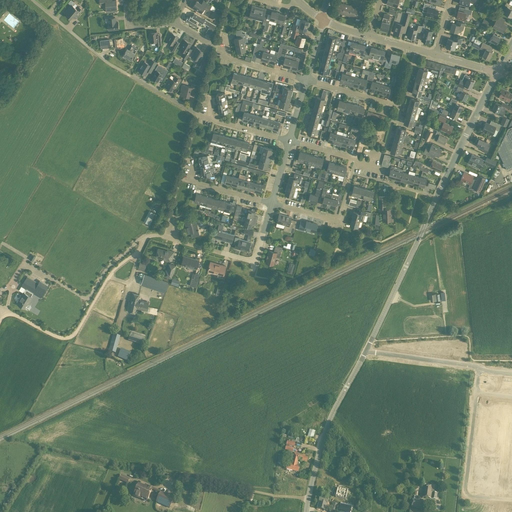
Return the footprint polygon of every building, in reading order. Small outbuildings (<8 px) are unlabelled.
[(99,0),(100,5),(106,4),(106,12),(117,11),(116,0),(114,0),(113,0),(112,0),(99,0)] [(197,1),(192,8),(201,13),(204,15),(207,10),(208,11),(210,9),(214,11),(216,7),(203,0),(201,3),(197,1)] [(338,2),(335,12),(342,14),(345,4),(338,2)] [(424,3),(423,8),(427,9),(426,12),(425,15),(436,17),(438,10),(434,9),(430,8),(431,5),(424,3)] [(64,13),(71,19),(73,16),(75,19),(83,10),(79,6),(76,9),(72,4),(64,13)] [(349,16),(351,5),(345,4),(342,14),(349,16)] [(355,18),(358,7),(351,5),(349,16),(355,18)] [(248,17),(256,19),(256,18),(259,8),(252,6),(251,9),(247,8),(245,16),(248,17)] [(456,17),(464,19),(465,16),(468,17),(469,14),(470,15),(472,10),(468,9),(465,8),(459,6),(458,10),(456,17)] [(366,9),(358,7),(355,18),(363,20),(366,9)] [(266,10),(259,8),(256,18),(256,19),(263,21),(265,22),(266,19),(268,14),(265,13),(266,10)] [(270,19),(276,21),(279,13),(272,11),(270,19)] [(187,17),(185,20),(196,27),(199,21),(203,23),(209,26),(206,33),(211,36),(215,26),(216,25),(212,23),(205,19),(201,17),(194,13),(192,17),(190,16),(189,18),(187,17)] [(279,13),(276,21),(280,22),(279,26),(281,27),(279,33),(284,34),(286,25),(288,19),(285,18),(286,15),(279,13)] [(383,17),(383,18),(382,21),(380,29),(387,31),(389,23),(386,22),(387,19),(388,19),(390,14),(384,13),(383,17)] [(495,14),(492,19),(495,21),(492,26),(503,31),(507,24),(503,23),(500,21),(501,17),(495,14)] [(116,17),(108,17),(108,23),(108,30),(119,29),(118,22),(116,22),(116,17)] [(293,24),(292,30),(295,30),(298,31),(299,28),(307,30),(308,26),(310,22),(305,20),(301,19),(299,26),(296,24),(293,24)] [(403,21),(402,25),(396,23),(393,33),(400,34),(401,32),(405,33),(408,22),(403,21)] [(452,23),(450,30),(457,32),(460,33),(461,31),(462,29),(463,30),(465,23),(457,21),(456,24),(452,23)] [(407,36),(415,38),(417,31),(420,32),(422,26),(416,24),(414,29),(410,28),(407,36)] [(496,44),(500,37),(494,34),(495,31),(489,28),(488,27),(484,34),(486,35),(487,33),(492,36),(490,40),(496,44)] [(303,46),(305,38),(298,36),(299,32),(292,30),(291,30),(292,30),(290,29),(288,35),(291,36),(290,36),(297,38),(295,43),(303,46)] [(432,31),(424,29),(421,40),(429,42),(432,31)] [(150,32),(151,42),(155,42),(155,45),(161,45),(161,37),(157,37),(156,31),(150,32)] [(172,33),(167,41),(173,45),(171,49),(174,51),(179,42),(176,40),(178,36),(172,33)] [(331,36),(329,35),(327,41),(335,44),(339,45),(342,46),(345,47),(347,41),(343,40),(342,41),(340,41),(340,39),(337,38),(331,36)] [(446,46),(454,48),(456,44),(461,45),(462,38),(454,36),(453,40),(448,38),(446,46)] [(123,37),(114,38),(115,48),(124,47),(123,37)] [(234,39),(236,46),(244,44),(243,37),(234,39)] [(266,39),(261,38),(259,46),(255,45),(253,54),(256,55),(258,50),(263,51),(261,59),(268,61),(270,53),(266,52),(267,48),(262,47),(264,42),(266,40),(266,39)] [(110,46),(109,39),(100,40),(101,47),(110,46)] [(482,42),(475,39),(473,42),(473,43),(472,46),(476,48),(478,48),(479,46),(480,46),(482,42)] [(186,59),(192,49),(189,47),(191,44),(186,40),(180,49),(183,51),(180,55),(186,59)] [(335,44),(327,41),(325,47),(333,50),(335,44)] [(358,43),(351,42),(350,45),(347,44),(345,54),(348,55),(349,52),(355,54),(358,43)] [(489,59),(492,52),(491,51),(493,47),(482,42),(479,48),(485,51),(482,56),(489,59)] [(365,59),(367,50),(364,49),(365,45),(358,43),(355,54),(362,56),(361,58),(365,59)] [(127,48),(123,55),(124,55),(123,56),(123,57),(125,58),(126,58),(127,57),(131,59),(134,53),(135,53),(138,48),(131,44),(128,49),(127,48)] [(245,51),(244,44),(236,46),(237,52),(245,51)] [(275,51),(274,54),(270,53),(268,61),(275,63),(277,55),(281,56),(284,45),(283,47),(280,46),(278,52),(275,51)] [(284,45),(281,56),(285,57),(283,66),(290,68),(292,59),(293,56),(289,55),(285,54),(287,49),(288,46),(284,45)] [(196,47),(191,56),(198,60),(194,67),(198,69),(203,60),(200,58),(202,54),(204,51),(196,47)] [(324,53),(332,56),(333,52),(335,53),(336,50),(333,50),(325,47),(324,53)] [(371,47),(370,51),(367,50),(365,59),(368,60),(368,58),(375,59),(378,49),(371,47)] [(378,49),(375,59),(381,61),(381,64),(384,65),(387,55),(384,54),(385,51),(378,49)] [(399,55),(391,52),(390,57),(387,56),(384,66),(390,68),(392,62),(397,63),(399,55)] [(332,56),(324,53),(322,60),(330,62),(331,58),(334,59),(334,56),(332,56)] [(292,59),(290,68),(296,69),(297,69),(298,69),(299,66),(298,65),(299,61),(298,61),(299,58),(296,57),(293,56),(292,59)] [(157,62),(151,58),(148,63),(144,61),(138,71),(145,75),(147,71),(151,73),(157,62)] [(330,62),(322,60),(320,65),(328,68),(330,62)] [(328,68),(320,65),(319,71),(329,74),(330,68),(328,68)] [(152,79),(158,82),(162,75),(165,77),(168,70),(165,69),(164,70),(157,66),(155,70),(157,71),(152,79)] [(419,68),(417,74),(428,77),(429,72),(427,71),(428,71),(419,68)] [(340,81),(346,83),(349,72),(346,71),(345,74),(342,73),(340,81)] [(349,72),(346,83),(352,85),(355,76),(351,75),(352,72),(349,72)] [(231,81),(237,82),(240,74),(233,73),(231,81)] [(240,74),(237,82),(243,84),(246,76),(240,74)] [(428,77),(417,74),(415,81),(424,83),(427,84),(429,78),(428,78),(428,77)] [(460,79),(458,85),(463,87),(465,85),(471,88),(474,81),(468,78),(469,76),(465,74),(462,80),(460,79)] [(181,79),(175,75),(172,79),(169,77),(164,86),(171,90),(173,86),(176,88),(181,79)] [(355,76),(352,85),(358,87),(361,78),(355,76)] [(251,78),(249,86),(256,87),(258,79),(251,78)] [(358,87),(364,88),(367,80),(361,78),(358,87)] [(258,79),(256,87),(261,89),(264,81),(258,79)] [(376,91),(379,81),(376,80),(375,82),(372,81),(369,90),(376,91)] [(261,89),(260,92),(270,94),(272,86),(269,86),(270,83),(264,81),(261,89)] [(379,81),(376,91),(382,93),(384,85),(381,84),(382,81),(379,81)] [(425,88),(423,87),(424,83),(415,81),(414,87),(425,90),(425,88)] [(198,85),(191,84),(191,87),(182,84),(180,95),(189,97),(190,93),(195,94),(198,85)] [(234,92),(235,90),(229,88),(230,85),(227,84),(226,84),(226,86),(225,90),(228,91),(234,92)] [(455,84),(453,89),(456,90),(455,91),(457,92),(456,95),(459,97),(465,100),(468,93),(462,90),(463,88),(458,85),(458,86),(455,84)] [(391,86),(384,85),(382,93),(388,95),(391,86)] [(284,87),(282,93),(291,95),(293,89),(284,87)] [(414,87),(412,93),(418,95),(421,95),(422,92),(424,92),(425,90),(414,87)] [(509,101),(511,93),(506,91),(506,90),(501,88),(499,93),(500,93),(499,97),(509,101)] [(216,94),(217,101),(226,99),(225,93),(216,94)] [(281,99),(289,102),(291,95),(282,93),(281,99)] [(317,96),(315,102),(323,105),(325,99),(317,96)] [(411,98),(409,104),(417,107),(419,101),(419,100),(417,100),(411,98)] [(462,106),(460,105),(456,103),(457,100),(452,98),(449,103),(455,106),(453,109),(459,112),(462,106)] [(218,107),(227,106),(226,99),(217,101),(218,107)] [(288,108),(289,102),(281,99),(279,106),(288,108)] [(337,109),(343,110),(345,102),(339,100),(337,109)] [(313,108),(321,111),(323,105),(315,102),(313,108)] [(345,102),(343,110),(349,112),(351,103),(345,102)] [(504,109),(505,107),(495,102),(492,109),(493,110),(492,112),(502,116),(504,112),(506,113),(507,110),(504,109)] [(351,103),(349,112),(355,114),(358,105),(351,103)] [(409,104),(407,110),(416,113),(418,113),(419,113),(420,112),(420,109),(420,108),(419,107),(417,107),(409,104)] [(364,107),(358,105),(355,114),(362,116),(364,107)] [(229,112),(227,106),(218,107),(220,114),(229,112)] [(455,121),(456,118),(459,112),(453,109),(451,113),(443,109),(440,108),(438,111),(431,107),(430,109),(437,113),(440,114),(445,117),(455,121)] [(312,114),(320,117),(321,111),(313,108),(312,114)] [(405,117),(414,119),(416,113),(407,110),(405,117)] [(242,120),(247,122),(250,114),(244,112),(242,120)] [(254,123),(256,115),(250,114),(247,122),(254,123)] [(310,120),(318,123),(320,117),(312,114),(310,120)] [(449,132),(453,125),(445,121),(447,118),(439,114),(436,121),(442,124),(440,128),(449,132)] [(268,118),(265,127),(271,128),(274,120),(270,119),(271,116),(269,115),(268,118)] [(507,127),(497,149),(504,163),(506,168),(507,170),(511,167),(511,115),(511,117),(511,116),(511,117),(507,127)] [(265,127),(268,118),(262,117),(259,125),(265,127)] [(417,120),(414,119),(405,117),(403,123),(412,125),(415,126),(417,120)] [(504,117),(500,124),(506,127),(509,119),(504,117)] [(280,122),(274,120),(271,128),(278,130),(280,122)] [(308,126),(317,128),(318,123),(310,120),(308,126)] [(484,126),(482,130),(492,135),(495,129),(500,131),(502,126),(496,123),(494,126),(486,122),(485,123),(485,124),(484,124),(484,125),(484,126)] [(315,135),(317,128),(308,126),(307,132),(315,135)] [(328,141),(334,142),(336,134),(337,131),(335,130),(334,133),(330,132),(332,126),(329,126),(325,140),(328,141)] [(397,126),(395,133),(407,136),(408,133),(405,132),(406,129),(397,126)] [(422,128),(415,126),(414,132),(421,134),(422,128)] [(428,130),(424,139),(429,141),(433,132),(428,130)] [(444,144),(447,138),(440,135),(441,132),(437,130),(433,139),(436,141),(437,140),(444,144)] [(211,141),(217,142),(219,134),(213,133),(211,141)] [(343,136),(340,144),(340,145),(341,145),(343,146),(344,146),(344,145),(346,146),(349,137),(349,135),(343,133),(343,136)] [(407,136),(395,133),(394,139),(402,141),(403,138),(406,139),(407,136)] [(219,134),(217,142),(223,144),(225,136),(219,134)] [(336,134),(334,142),(340,144),(343,136),(336,134)] [(229,146),(231,138),(225,136),(223,144),(226,145),(225,148),(228,149),(229,146)] [(355,139),(349,137),(346,146),(353,148),(355,139)] [(234,151),(234,149),(235,147),(237,139),(231,138),(229,146),(232,146),(231,150),(234,151)] [(477,142),(476,145),(482,147),(481,150),(486,153),(489,147),(484,145),(485,141),(479,138),(478,139),(477,139),(476,141),(477,142)] [(237,139),(235,147),(241,149),(243,141),(237,139)] [(392,145),(400,147),(402,141),(394,139),(392,145)] [(249,143),(243,141),(241,149),(247,151),(249,143)] [(400,147),(392,145),(390,151),(399,154),(399,150),(403,151),(403,148),(400,147)] [(426,147),(423,153),(429,156),(431,152),(436,155),(438,156),(441,149),(432,145),(430,149),(429,149),(426,147)] [(264,147),(262,153),(271,155),(272,149),(264,147)] [(297,160),(303,162),(306,153),(300,152),(297,160)] [(260,159),(269,162),(271,155),(262,153),(260,159)] [(309,163),(311,155),(306,153),(303,162),(309,163)] [(486,156),(485,160),(482,159),(472,154),(468,162),(479,167),(480,164),(484,166),(485,163),(494,167),(497,161),(486,156)] [(199,157),(200,164),(209,162),(207,155),(199,157)] [(311,155),(309,163),(308,167),(310,167),(311,164),(315,165),(317,157),(317,155),(315,155),(314,156),(311,155)] [(323,158),(317,157),(315,165),(320,167),(323,158)] [(267,168),(269,162),(260,159),(258,166),(267,168)] [(440,171),(443,165),(432,160),(429,167),(440,171)] [(210,168),(209,162),(200,164),(201,170),(210,168)] [(328,173),(329,171),(333,172),(335,164),(329,162),(327,170),(323,169),(321,179),(324,180),(325,175),(326,175),(326,173),(328,173)] [(335,164),(333,172),(338,174),(341,165),(335,164)] [(391,166),(389,171),(387,171),(385,175),(388,176),(388,177),(394,178),(396,170),(397,167),(391,166)] [(210,168),(201,170),(202,177),(211,175),(211,172),(214,171),(214,167),(210,168)] [(396,170),(394,178),(400,180),(402,172),(403,169),(397,167),(396,170)] [(406,182),(408,173),(402,172),(400,180),(406,182)] [(464,172),(460,180),(470,184),(468,188),(472,190),(473,188),(480,191),(486,178),(478,174),(475,180),(472,178),(473,177),(464,172)] [(289,177),(288,182),(299,185),(302,176),(294,173),(293,178),(289,177)] [(226,175),(224,183),(230,184),(232,176),(226,175)] [(414,175),(412,183),(418,185),(420,177),(414,175)] [(232,176),(230,184),(236,186),(238,178),(232,176)] [(244,180),(242,188),(248,189),(250,181),(247,180),(248,176),(245,176),(244,180)] [(426,178),(420,177),(418,185),(424,187),(426,178)] [(238,178),(236,186),(242,188),(244,180),(238,178)] [(265,188),(266,184),(264,183),(262,184),(259,183),(260,180),(257,179),(256,183),(257,183),(254,191),(260,192),(261,192),(262,192),(263,189),(262,188),(261,188),(262,187),(265,188)] [(308,201),(316,203),(318,196),(320,196),(322,190),(324,182),(319,180),(317,188),(316,188),(315,195),(310,193),(308,201)] [(250,181),(248,189),(254,191),(257,183),(256,183),(250,181)] [(351,194),(358,196),(360,187),(354,185),(351,194)] [(327,188),(323,187),(320,199),(323,200),(322,204),(328,206),(331,198),(332,194),(326,192),(327,188)] [(364,198),(367,189),(360,187),(358,196),(364,198)] [(292,196),(294,190),(286,188),(284,194),(292,196)] [(373,191),(367,189),(364,198),(371,200),(373,191)] [(335,196),(335,199),(331,198),(328,206),(336,208),(336,205),(339,205),(343,193),(339,192),(337,197),(335,196)] [(194,201),(200,203),(202,195),(196,194),(194,201)] [(206,205),(208,197),(202,195),(200,203),(206,205)] [(212,206),(214,199),(208,197),(206,205),(212,206)] [(218,208),(220,200),(214,199),(212,206),(218,208)] [(224,210),(226,202),(220,200),(218,208),(224,210)] [(232,204),(226,202),(224,210),(230,211),(230,209),(233,210),(235,205),(232,204)] [(382,209),(383,221),(392,220),(391,208),(382,209)] [(351,218),(360,220),(359,220),(363,221),(365,215),(369,216),(370,212),(358,209),(357,212),(353,211),(353,212),(351,218)] [(149,210),(143,221),(149,224),(155,213),(149,210)] [(248,210),(246,217),(256,220),(257,216),(254,215),(255,212),(248,210)] [(279,213),(277,222),(285,225),(283,230),(290,232),(291,227),(294,228),(296,221),(291,219),(291,217),(279,213)] [(255,224),(256,220),(246,217),(242,216),(241,220),(245,221),(244,225),(250,227),(251,223),(255,224)] [(187,233),(191,233),(192,237),(199,235),(197,222),(192,223),(190,218),(188,219),(184,219),(187,233)] [(358,227),(359,220),(360,220),(351,218),(349,225),(358,227)] [(317,224),(306,221),(306,223),(300,221),(298,229),(304,231),(304,229),(315,231),(317,224)] [(231,243),(234,234),(222,231),(223,225),(219,224),(217,229),(217,230),(215,238),(231,243)] [(235,236),(233,244),(235,245),(234,248),(239,249),(240,248),(248,250),(250,242),(241,239),(242,238),(235,236)] [(265,263),(273,265),(276,257),(279,258),(282,247),(275,245),(274,252),(269,250),(265,263)] [(158,248),(155,256),(171,261),(174,252),(167,250),(166,251),(158,248)] [(195,258),(195,259),(183,256),(181,264),(188,266),(189,268),(196,270),(196,268),(197,268),(199,259),(195,258)] [(140,262),(138,269),(144,271),(146,263),(140,262)] [(210,262),(208,270),(218,273),(217,276),(222,277),(223,274),(225,266),(210,262)] [(293,273),(295,263),(289,262),(287,272),(293,273)] [(176,265),(168,263),(167,269),(165,269),(163,276),(172,279),(176,265)] [(194,278),(192,278),(189,286),(196,287),(200,274),(195,273),(194,278)] [(144,274),(141,284),(145,286),(164,292),(168,282),(148,275),(144,274)] [(21,296),(17,303),(24,308),(28,310),(29,310),(31,307),(30,305),(29,304),(27,303),(31,296),(33,293),(41,298),(48,285),(40,281),(38,283),(27,276),(21,286),(26,289),(22,296),(21,296)] [(220,295),(224,282),(220,280),(216,294),(220,295)] [(132,293),(130,302),(148,306),(149,302),(138,299),(139,295),(132,293)] [(147,310),(148,306),(130,302),(128,312),(135,313),(136,308),(147,310)] [(145,337),(131,333),(129,339),(128,341),(135,343),(142,345),(145,337)] [(113,335),(108,351),(115,353),(119,341),(118,341),(120,337),(113,335)] [(130,353),(122,349),(120,353),(119,355),(125,358),(124,360),(127,361),(130,353)] [(481,407),(480,413),(492,414),(492,409),(495,409),(495,406),(489,405),(489,408),(481,407)] [(490,426),(479,425),(478,431),(486,432),(485,435),(492,436),(492,432),(490,432),(490,426)] [(478,439),(477,445),(480,445),(488,446),(489,442),(492,443),(492,437),(485,436),(485,439),(482,439),(478,439)] [(293,452),(296,441),(288,439),(285,450),(293,452)] [(477,445),(477,451),(481,452),(484,452),(483,456),(490,457),(491,451),(488,450),(488,446),(480,445),(477,445)] [(304,457),(304,456),(295,453),(292,465),(288,463),(286,469),(298,472),(299,466),(296,466),(298,460),(307,463),(308,458),(304,457)] [(119,480),(128,484),(130,479),(121,475),(119,480)] [(147,500),(152,489),(146,486),(145,487),(139,484),(133,496),(140,499),(140,497),(147,500)] [(344,487),(339,486),(338,489),(337,488),(335,498),(345,500),(348,491),(343,490),(344,487)] [(423,486),(422,498),(436,500),(437,493),(432,493),(433,488),(423,486)] [(15,488),(13,487),(7,496),(9,497),(7,500),(11,503),(19,489),(15,487),(15,488)] [(160,492),(156,502),(170,509),(174,500),(168,497),(169,496),(160,492)] [(329,499),(320,497),(317,508),(326,511),(329,499)] [(420,508),(421,508),(422,500),(413,499),(411,507),(420,508)] [(334,511),(336,510),(337,505),(338,504),(333,503),(329,511),(334,511)] [(464,503),(463,511),(472,511),(472,504),(464,503)]
